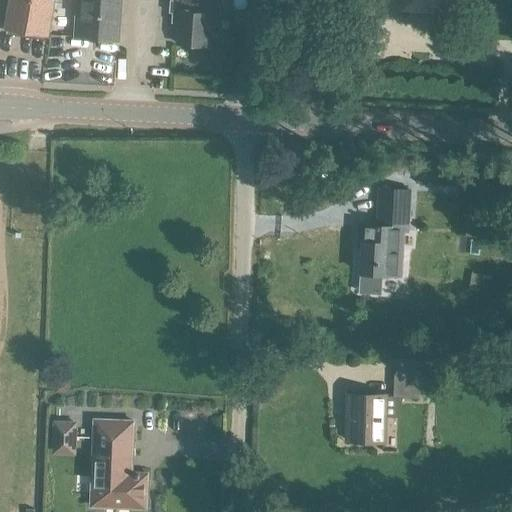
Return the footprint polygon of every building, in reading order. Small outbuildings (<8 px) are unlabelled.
[(11,0),(6,28),(48,35),(54,0),(11,0)] [(78,0),(75,37),(118,40),(121,0),(78,0)] [(173,0),(172,23),(179,24),(178,44),(208,46),(209,26),(216,26),(217,0),(173,0)] [(403,0),(403,9),(445,11),(445,0),(403,0)] [(363,284),(378,285),(379,275),(402,276),(404,231),(409,231),(411,190),(379,188),(377,225),(359,224),(358,248),(362,248),(360,274),(364,274),(363,284)] [(354,285),(354,295),(372,296),(372,286),(354,285)] [(0,345),(10,346),(10,335),(0,334),(0,345)] [(428,361),(399,361),(398,373),(395,373),(394,398),(419,398),(419,395),(429,395),(430,373),(428,373),(428,361)] [(347,441),(386,442),(387,395),(348,394),(347,441)] [(74,453),(75,424),(56,424),(55,453),(74,453)] [(132,457),(133,439),(94,437),(94,438),(98,439),(98,454),(93,454),(91,506),(110,507),(110,502),(126,503),(126,507),(146,508),(148,474),(128,473),(129,457),(132,457)]
